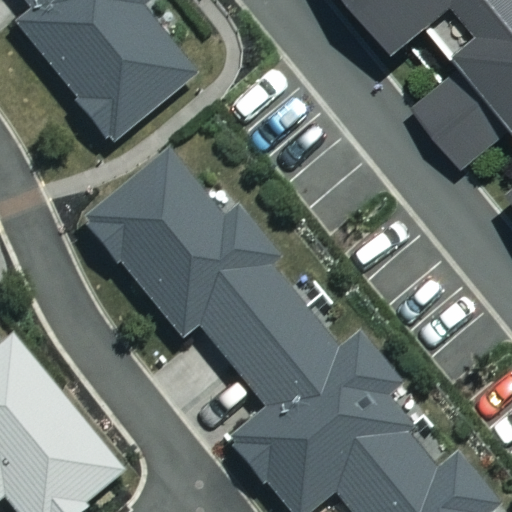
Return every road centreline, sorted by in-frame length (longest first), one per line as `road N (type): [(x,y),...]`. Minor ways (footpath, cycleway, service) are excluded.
road 1 (residential): [(0,161),(77,319),(200,486)]
road 2 (residential): [(286,0),(511,275)]
